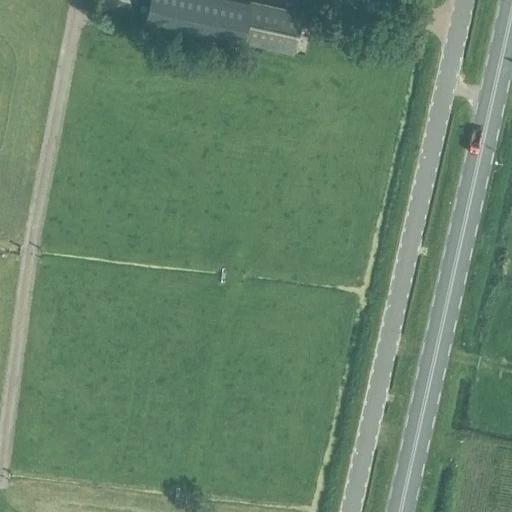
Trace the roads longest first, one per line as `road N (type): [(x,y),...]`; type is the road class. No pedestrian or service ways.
road 1 (unclassified): [(350,511),(465,0)]
road 2 (primary): [(399,511),(511,10)]
